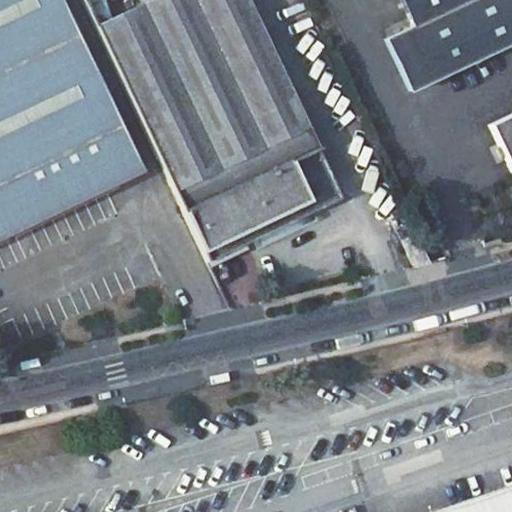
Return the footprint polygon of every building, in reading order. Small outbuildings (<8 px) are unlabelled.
[(0,0),(0,238),(134,173),(52,0),(0,0)] [(245,0),(159,0),(130,14),(123,0),(111,0),(99,6),(96,0),(79,0),(94,31),(205,262),(339,199),(245,0)] [(511,0),(397,0),(413,32),(393,41),(417,92),(511,47),(511,0)] [(511,119),(490,130),(511,179),(511,119)] [(412,267),(427,263),(402,212),(391,218),(402,242),(412,267)] [(87,415),(75,418),(84,438),(95,434),(87,415)] [(511,511),(511,482),(424,511),(511,511)]
